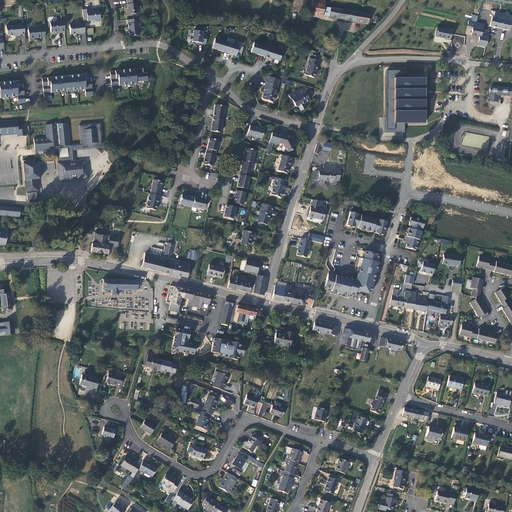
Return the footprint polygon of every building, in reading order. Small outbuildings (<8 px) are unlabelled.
[(140,0),(132,0),(131,0),(132,11),(130,11),(131,16),(136,16),(136,14),(141,14),(141,9),(142,9),(140,0)] [(321,17),(323,7),(324,0),(311,0),(311,3),(309,17),(321,18),(321,17)] [(368,18),(369,15),(323,7),(321,17),(367,26),(367,24),(371,25),(372,19),(368,18)] [(93,8),(86,9),(87,19),(91,19),(91,21),(97,20),(99,21),(102,21),(103,19),(104,19),(103,9),(94,10),(93,8)] [(508,31),(511,16),(495,12),(494,18),(491,18),(489,27),(508,31)] [(141,23),(141,19),(131,20),(132,24),(131,24),(132,35),(133,37),(142,36),(142,29),(144,29),(143,23),(141,23)] [(68,30),(67,20),(53,22),(54,31),(63,31),(63,32),(68,32),(67,30),(68,30)] [(88,32),(87,23),(78,23),(76,22),(74,23),(73,24),(74,34),(88,32)] [(22,34),(27,33),(26,23),(8,25),(9,33),(11,35),(16,34),(16,35),(22,35),(22,34)] [(474,23),(471,35),(479,38),(477,46),(485,48),(489,32),(483,30),(484,26),(474,23)] [(32,37),(48,36),(47,26),(42,27),(42,25),(39,25),(37,27),(31,27),(32,37)] [(450,41),(452,32),(437,28),(436,36),(444,38),(444,39),(450,41)] [(207,35),(203,34),(204,32),(194,31),(192,42),(206,44),(207,35)] [(453,35),(452,46),(464,47),(465,36),(453,35)] [(215,39),(212,48),(224,52),(227,42),(215,39)] [(224,52),(236,55),(239,46),(227,42),(224,52)] [(269,47),(254,43),(251,52),(266,57),(266,55),(269,47)] [(266,55),(266,57),(270,58),(280,61),(283,52),(269,47),(266,55)] [(308,77),(317,80),(323,63),(319,62),(319,63),(313,61),(311,65),(312,65),(308,77)] [(111,71),(113,94),(120,93),(120,86),(145,83),(144,81),(148,81),(147,75),(144,76),(144,74),(146,74),(145,71),(144,71),(143,69),(111,71)] [(387,120),(388,130),(395,130),(395,124),(405,124),(425,124),(425,79),(405,79),(405,71),(387,71),(387,120)] [(92,73),(43,78),(45,100),(52,99),(52,92),(86,89),(87,96),(94,95),(92,73)] [(0,96),(18,95),(19,102),(26,102),(24,79),(0,81),(0,96)] [(276,84),(267,81),(264,91),(266,92),(266,94),(263,96),(262,98),(265,99),(273,102),(278,87),(276,86),(276,84)] [(508,96),(509,88),(504,88),(504,89),(499,89),(499,88),(490,87),(490,90),(489,90),(489,92),(490,92),(490,95),(489,94),(488,102),(498,103),(498,95),(508,96)] [(297,107),(309,99),(304,91),(299,94),(297,90),(291,94),(289,99),(290,100),(289,101),(291,105),(292,104),(294,106),(297,107)] [(225,106),(215,105),(213,117),(223,119),(225,106)] [(221,133),(223,119),(213,117),(211,131),(221,133)] [(2,134),(23,132),(23,135),(31,134),(30,124),(23,124),(22,119),(0,121),(0,122),(0,121),(0,145),(3,145),(2,134)] [(388,130),(387,120),(384,120),(385,133),(405,133),(405,124),(395,124),(395,130),(388,130)] [(76,159),(63,160),(64,179),(92,177),(91,160),(81,160),(81,159),(79,159),(78,149),(108,147),(106,123),(85,124),(86,143),(75,144),(74,122),(51,123),(52,135),(39,136),(40,148),(56,147),(55,145),(61,145),(75,144),(76,159)] [(267,133),(257,130),(257,132),(252,131),(250,139),(259,142),(259,141),(265,143),(267,133)] [(280,134),(278,142),(281,143),(286,150),(289,151),(291,150),(294,147),(294,145),(293,142),(294,141),(292,138),(291,139),(285,137),(284,137),(284,135),(280,134)] [(209,138),(206,153),(215,155),(216,155),(219,141),(209,138)] [(75,144),(61,145),(62,160),(63,160),(76,159),(75,144)] [(246,148),(243,160),(253,162),(256,150),(246,148)] [(203,164),(212,166),(215,155),(206,153),(203,164)] [(291,166),(293,158),(282,155),(281,158),(282,158),(278,170),(287,173),(289,165),(291,166)] [(253,162),(243,160),(240,171),(250,173),(253,162)] [(337,185),(338,172),(325,171),(325,176),(317,175),(316,184),(337,185)] [(249,177),(239,174),(236,186),(246,189),(249,177)] [(284,185),(285,180),(275,177),(272,188),(273,189),(271,194),(280,197),(282,191),(284,190),(285,185),(284,185)] [(153,179),(151,190),(160,192),(162,181),(153,179)] [(245,192),(236,190),(233,202),(242,204),(245,192)] [(33,194),(21,193),(21,202),(33,202),(33,194)] [(159,195),(149,193),(146,208),(155,210),(159,195)] [(191,206),(194,197),(181,194),(179,204),(191,206)] [(206,200),(194,197),(191,206),(203,209),(206,200)] [(271,211),(272,206),(262,203),(261,207),(260,207),(259,209),(260,211),(258,216),(259,216),(257,221),(267,224),(268,219),(270,211),(271,211)] [(235,207),(226,204),(223,216),(232,219),(235,207)] [(0,216),(17,219),(21,219),(23,219),(24,208),(7,206),(0,205),(0,216)] [(326,225),(330,211),(323,209),(322,213),(315,211),(312,221),(326,225)] [(383,235),(387,222),(351,211),(347,225),(354,227),(356,223),(359,224),(357,228),(372,232),(373,229),(376,230),(375,233),(383,235)] [(424,221),(411,217),(408,225),(409,225),(412,226),(411,229),(408,228),(404,240),(407,241),(406,244),(405,247),(415,250),(418,240),(424,221)] [(0,233),(0,245),(7,247),(9,234),(0,233)] [(111,248),(120,249),(120,237),(98,233),(97,237),(95,245),(94,245),(92,254),(97,254),(97,255),(104,256),(109,257),(111,248)] [(249,235),(245,249),(254,252),(256,244),(258,245),(259,239),(257,239),(257,237),(249,235)] [(313,246),(303,244),(302,248),(301,248),(300,253),(301,253),(299,260),(308,263),(310,256),(311,255),(312,251),(311,251),(313,246)] [(191,253),(187,260),(196,265),(201,256),(193,252),(192,254),(191,253)] [(354,298),(354,296),(366,300),(367,296),(368,297),(368,295),(370,295),(379,266),(377,265),(379,258),(379,257),(366,254),(365,255),(363,261),(362,261),(360,269),(357,279),(356,283),(353,282),(353,280),(350,280),(350,282),(335,277),(336,275),(329,273),(328,276),(324,289),(331,292),(331,293),(346,298),(346,296),(353,298),(354,298)] [(227,255),(226,262),(233,263),(234,257),(227,255)] [(455,266),(460,267),(462,257),(451,255),(451,256),(444,255),(444,259),(442,259),(441,263),(443,263),(443,264),(450,265),(450,267),(455,268),(455,266)] [(181,264),(166,261),(148,257),(144,270),(175,277),(177,269),(180,269),(181,264)] [(511,276),(511,265),(495,262),(495,263),(489,262),(489,260),(479,257),(476,267),(492,271),(494,273),(510,277),(511,276)] [(245,270),(258,273),(260,263),(248,260),(245,270)] [(417,272),(423,273),(432,275),(434,265),(425,263),(420,262),(417,272)] [(192,267),(181,264),(180,269),(177,269),(175,277),(190,280),(192,267)] [(225,268),(210,264),(207,275),(223,278),(225,268)] [(228,287),(239,290),(241,283),(236,282),(237,276),(231,275),(228,287)] [(407,275),(405,283),(411,284),(413,285),(415,277),(407,275)] [(241,283),(239,290),(248,293),(251,284),(248,279),(237,276),(236,282),(241,283)] [(268,279),(257,277),(252,294),(263,296),(268,279)] [(479,298),(483,281),(478,279),(472,278),(470,289),(472,290),(470,297),(475,299),(476,300),(469,304),(478,318),(480,317),(481,318),(481,320),(488,316),(487,313),(479,298)] [(2,284),(0,284),(0,297),(2,311),(12,310),(10,293),(3,294),(2,284)] [(140,287),(105,285),(105,295),(112,295),(112,302),(122,303),(122,296),(140,297),(140,287)] [(511,304),(510,305),(506,298),(509,297),(504,288),(494,293),(504,308),(502,309),(511,326),(511,304)] [(309,305),(312,306),(313,297),(304,295),(305,291),(297,289),(296,292),(292,309),(307,312),(309,305)] [(388,306),(403,309),(405,301),(402,300),(403,294),(398,293),(398,291),(392,290),(388,306)] [(171,315),(180,317),(181,312),(183,305),(185,294),(171,291),(167,308),(172,309),(171,315)] [(286,293),(277,291),(274,305),(292,309),(296,292),(287,291),(286,293)] [(210,310),(213,300),(185,294),(183,305),(191,307),(190,311),(202,314),(203,309),(210,310)] [(403,309),(412,311),(414,301),(408,299),(409,295),(403,294),(402,300),(405,301),(403,309)] [(413,311),(426,313),(428,304),(426,303),(426,300),(419,298),(420,295),(415,294),(415,296),(414,301),(415,301),(413,311)] [(443,296),(442,304),(447,306),(449,306),(450,297),(443,296)] [(433,312),(439,313),(445,315),(447,306),(442,304),(428,302),(428,304),(426,313),(425,315),(430,316),(433,315),(433,312)] [(227,304),(222,328),(229,330),(235,306),(227,304)] [(239,328),(243,330),(247,313),(238,310),(236,317),(240,318),(238,326),(239,326),(239,328)] [(247,313),(243,330),(246,330),(247,324),(252,325),(253,322),(255,322),(256,315),(247,313)] [(448,318),(439,316),(437,327),(444,328),(444,325),(451,326),(453,319),(448,318)] [(0,335),(10,334),(9,322),(0,322),(0,335)] [(338,328),(314,322),(312,331),(319,333),(318,334),(324,335),(324,334),(336,337),(338,328)] [(495,343),(498,344),(500,336),(496,335),(496,333),(478,329),(478,332),(471,330),(471,327),(461,325),(459,336),(494,344),(495,343)] [(374,345),(376,337),(344,329),(341,344),(361,349),(363,342),(374,345)] [(191,337),(176,334),(175,342),(176,342),(173,356),(195,360),(197,350),(191,349),(192,345),(190,344),(191,337)] [(289,350),(292,336),(286,335),(285,339),(275,336),(273,346),(289,350)] [(403,343),(381,338),(378,346),(390,349),(390,351),(396,352),(396,351),(401,352),(403,343)] [(225,345),(215,343),(213,357),(219,358),(219,360),(229,363),(229,362),(239,365),(240,360),(244,361),(246,351),(242,350),(242,348),(232,346),(232,345),(226,344),(225,345)] [(361,355),(360,362),(367,364),(368,355),(372,356),(373,352),(362,350),(362,352),(361,355)] [(147,370),(162,373),(163,366),(156,364),(157,360),(149,358),(147,370)] [(179,370),(163,366),(162,373),(177,377),(179,370)] [(219,372),(214,386),(224,389),(228,379),(229,380),(231,376),(219,372)] [(99,377),(86,374),(84,379),(82,379),(80,385),(83,385),(82,389),(87,390),(89,390),(88,393),(96,395),(96,393),(97,393),(100,383),(98,383),(99,377)] [(461,390),(463,379),(448,376),(446,387),(461,390)] [(438,391),(440,380),(427,377),(425,388),(438,391)] [(122,390),(124,381),(110,378),(108,387),(122,390)] [(487,397),(489,387),(474,384),(472,394),(487,397)] [(388,394),(380,390),(375,401),(373,401),(371,406),(372,407),(370,411),(378,415),(388,394)] [(509,407),(511,393),(505,391),(504,395),(496,393),(494,404),(509,407)] [(257,411),(260,403),(249,399),(246,408),(257,411)] [(206,412),(192,407),(191,411),(201,414),(211,418),(214,419),(220,403),(211,400),(206,412)] [(324,421),(327,410),(319,408),(317,415),(316,415),(315,419),(324,421)] [(284,421),(286,413),(274,409),(272,417),(284,421)] [(402,421),(415,424),(417,416),(406,413),(402,421)] [(210,422),(211,418),(201,414),(201,415),(200,418),(203,419),(199,431),(209,434),(210,430),(209,430),(211,423),(210,422)] [(364,430),(367,419),(357,415),(354,425),(355,426),(354,430),(361,433),(363,429),(364,430)] [(415,424),(425,427),(428,427),(430,419),(417,416),(415,424)] [(158,432),(147,425),(143,433),(145,434),(147,435),(148,437),(153,440),(158,432)] [(408,428),(401,425),(398,431),(406,434),(408,428)] [(116,443),(118,436),(107,433),(105,440),(116,443)] [(441,448),(443,437),(430,434),(427,444),(441,448)] [(467,447),(469,437),(455,434),(453,444),(467,447)] [(177,446),(164,439),(159,447),(172,454),(177,446)] [(475,449),(489,452),(491,442),(477,439),(475,449)] [(254,440),(253,440),(249,446),(248,448),(247,447),(245,451),(254,457),(259,449),(260,449),(263,445),(261,444),(254,440)] [(208,454),(196,450),(195,452),(193,451),(191,452),(190,457),(191,458),(193,459),(193,460),(205,463),(208,454)] [(304,460),(305,455),(294,452),(292,458),(290,457),(287,466),(289,470),(287,475),(296,478),(300,467),(302,460),(304,460)] [(511,464),(511,454),(501,452),(499,462),(511,464)] [(243,474),(251,459),(243,454),(235,469),(243,474)] [(135,476),(139,478),(140,474),(142,471),(139,469),(139,468),(128,461),(123,470),(134,477),(135,476)] [(347,477),(351,465),(341,462),(337,474),(347,477)] [(159,474),(145,466),(142,471),(140,474),(154,482),(159,474)] [(406,472),(401,471),(398,488),(403,489),(406,472)] [(294,487),(297,479),(296,478),(287,475),(286,479),(280,494),(290,498),(292,493),(294,487)] [(239,487),(241,483),(230,477),(221,491),(230,497),(237,486),(239,487)] [(181,486),(167,479),(163,487),(173,492),(172,494),(176,496),(181,486)] [(335,497),(340,484),(330,481),(326,494),(335,497)] [(251,495),(254,489),(249,487),(246,491),(251,495)] [(479,506),(481,495),(469,492),(467,493),(466,495),(467,497),(468,497),(467,502),(473,503),(475,504),(474,505),(479,506)] [(389,493),(385,508),(393,510),(395,503),(397,503),(398,499),(397,498),(397,495),(389,493)] [(449,505),(456,506),(457,499),(453,498),(454,495),(447,494),(445,494),(439,493),(437,502),(442,503),(443,504),(447,505),(449,505)] [(186,497),(181,495),(175,505),(179,507),(187,511),(191,511),(195,505),(192,503),(189,502),(189,501),(185,498),(186,498),(186,497)] [(221,511),(222,511),(212,505),(213,504),(209,501),(208,502),(204,508),(204,509),(204,510),(206,511),(221,511)] [(329,511),(332,505),(322,502),(319,511),(329,511)] [(123,511),(125,510),(115,503),(109,511),(123,511)] [(280,511),(283,506),(273,503),(269,511),(280,511)]
